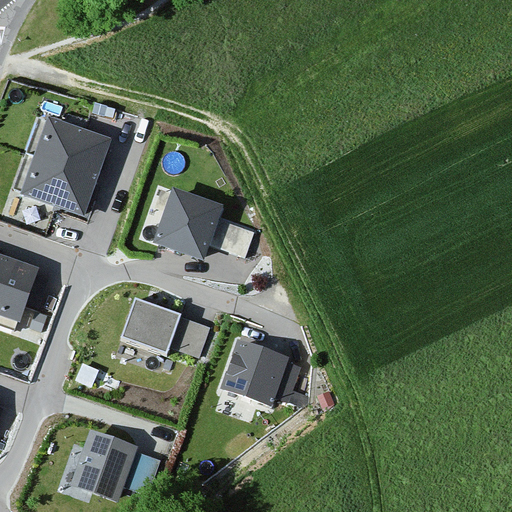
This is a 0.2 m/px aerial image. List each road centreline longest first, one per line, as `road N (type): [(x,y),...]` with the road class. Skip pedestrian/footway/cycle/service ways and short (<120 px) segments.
road 1 (track): [(383,511),(354,397),(234,142),(195,113),(8,63)]
road 2 (residential): [(279,316),(100,271),(75,293),(0,482)]
